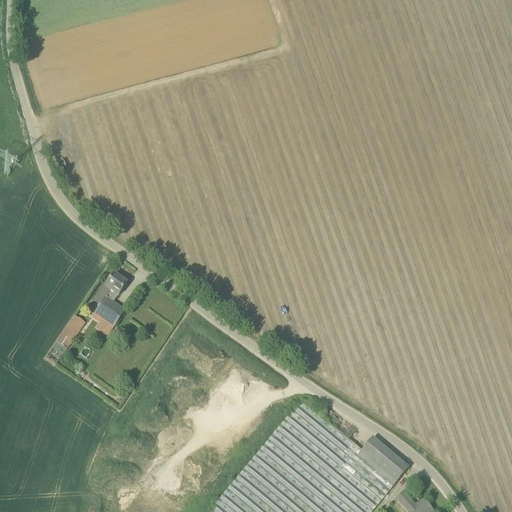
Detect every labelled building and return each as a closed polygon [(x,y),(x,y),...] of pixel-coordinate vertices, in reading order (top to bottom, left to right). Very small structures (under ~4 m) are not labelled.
[(127,285),(114,276),(105,289),(111,292),(94,316),(114,330),(125,313),(113,304),(118,297),(118,298),(127,285)] [(67,351),(78,334),(68,328),(57,344),(67,351)] [(357,457),(361,452),(301,402),(209,511),(372,511),(393,487),(357,457)] [(393,487),(409,469),(372,439),(361,452),(357,457),(393,487)] [(432,511),(423,502),(416,509),(403,494),(396,500),(406,511),(432,511)]
